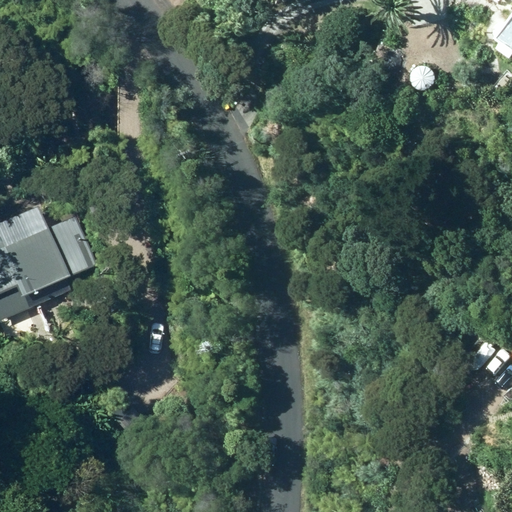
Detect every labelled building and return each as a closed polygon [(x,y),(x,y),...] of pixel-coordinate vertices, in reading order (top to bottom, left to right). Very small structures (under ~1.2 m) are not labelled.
[(511,20),(498,39),(511,50),(511,0),(496,0),(498,1),(499,0),(511,0),(511,20)] [(410,101),(442,99),(441,82),(409,84),(410,101)] [(422,115),(406,117),(408,131),(424,129),(422,115)] [(0,236),(0,320),(73,288),(41,218),(0,236)] [(118,437),(123,448),(129,446),(124,434),(118,437)]
